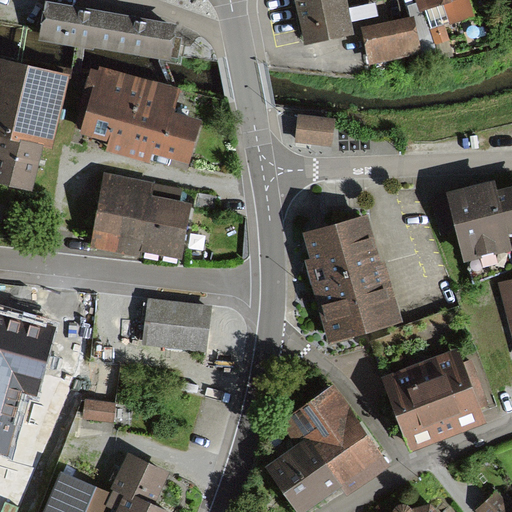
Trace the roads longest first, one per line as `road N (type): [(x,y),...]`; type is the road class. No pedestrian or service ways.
road 1 (residential): [(273,282),(0,258)]
road 2 (residential): [(511,160),(263,172)]
road 3 (residential): [(273,282),(256,393),(219,511)]
road 4 (residential): [(511,424),(404,470),(333,511)]
road 5 (residential): [(230,0),(263,172)]
